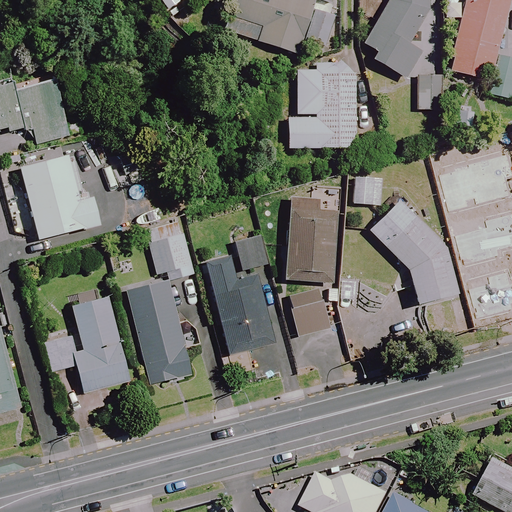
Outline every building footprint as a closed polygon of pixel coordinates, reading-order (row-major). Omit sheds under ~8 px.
[(177,2),(175,0),(153,0),(163,12),(177,2)] [(328,0),(230,0),(221,33),(293,56),(298,41),(321,48),(330,17),(308,11),(311,0),(327,5),(328,0)] [(407,48),(424,16),(424,0),(384,0),(384,1),(360,47),(372,53),(367,63),(401,82),(416,54),(407,48)] [(505,0),(459,0),(444,74),(474,80),(480,81),(477,96),(511,102),(511,78),(510,78),(511,66),(511,63),(493,59),(505,0)] [(350,151),(351,66),(312,65),(311,72),(293,72),(292,120),(282,120),(281,150),(350,151)] [(437,78),(414,77),(413,111),(436,112),(437,78)] [(0,88),(0,130),(21,126),(26,147),(77,134),(73,120),(59,123),(49,84),(9,95),(7,87),(0,88)] [(469,108),(455,106),(452,128),(466,130),(469,108)] [(74,203),(62,158),(14,171),(33,243),(94,227),(87,199),(74,203)] [(376,207),(377,180),(351,179),(350,206),(376,207)] [(463,205),(467,218),(449,223),(467,291),(501,282),(494,254),(511,249),(511,231),(510,222),(502,194),(463,205)] [(441,246),(395,200),(363,232),(403,272),(410,307),(452,299),(441,246)] [(329,285),(332,210),(285,208),(282,284),(329,285)] [(189,276),(176,227),(142,236),(152,276),(173,271),(176,280),(189,276)] [(263,266),(256,238),(230,244),(238,273),(263,266)] [(230,285),(224,259),(201,265),(223,358),(269,347),(253,280),(230,285)] [(146,387),(186,376),(161,284),(121,294),(146,387)] [(325,331),(315,290),(283,298),(293,339),(325,331)] [(126,383),(104,298),(66,308),(73,336),(40,344),(48,373),(70,368),(78,396),(126,383)] [(0,393),(11,390),(0,348),(0,393)] [(511,511),(511,474),(487,461),(468,497),(496,511),(511,511)] [(311,476),(295,507),(304,511),(373,511),(382,495),(347,477),(329,484),(311,476)] [(415,511),(390,498),(382,511),(415,511)]
